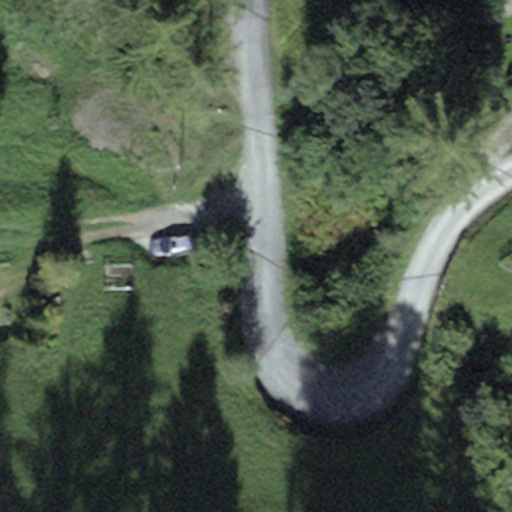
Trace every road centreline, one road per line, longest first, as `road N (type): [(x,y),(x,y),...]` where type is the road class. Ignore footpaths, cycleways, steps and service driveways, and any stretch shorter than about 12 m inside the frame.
road 1 (track): [(265,207),(269,339),(287,384),(338,400),(382,382),(460,201),(511,171)]
road 2 (track): [(265,207),(0,240)]
road 3 (track): [(275,0),(265,207)]
